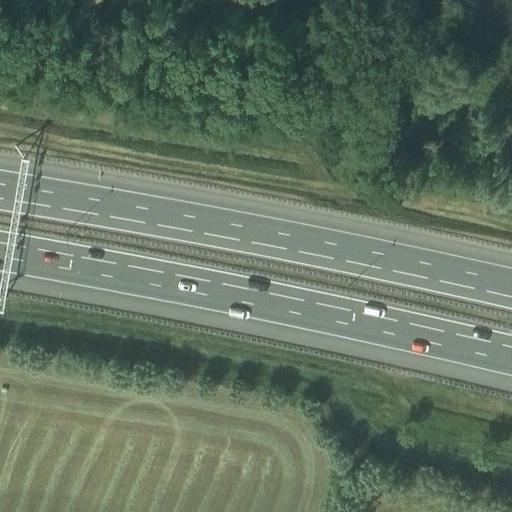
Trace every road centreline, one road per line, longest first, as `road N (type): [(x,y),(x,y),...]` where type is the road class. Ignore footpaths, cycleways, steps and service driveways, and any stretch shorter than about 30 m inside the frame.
road 1 (motorway): [(0,252),(511,356)]
road 2 (motorway): [(511,290),(0,192)]
road 3 (track): [(271,0),(455,99)]
